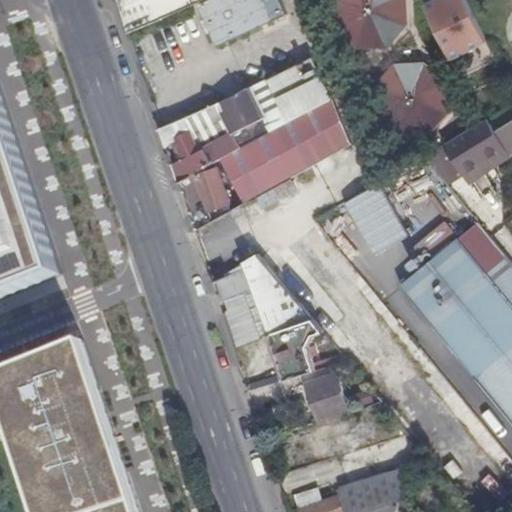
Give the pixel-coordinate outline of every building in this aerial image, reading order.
[(129,35),(205,0),(116,0),(121,11),(129,35)] [(217,47),(271,21),(284,14),(277,0),(211,0),(198,6),(217,47)] [(332,0),(332,6),(333,28),(349,41),(355,47),(372,45),(384,43),(404,22),(404,10),(403,0),(332,0)] [(466,0),(430,0),(423,3),(430,19),(449,57),(486,39),(478,24),(466,0)] [(291,65),(301,84),(320,74),(311,56),(291,65)] [(273,98),(301,84),(291,65),(183,121),(188,132),(179,137),(188,157),(173,165),(178,182),(195,172),(250,142),(258,138),(294,118),(290,108),(280,113),(273,98)] [(446,99),(445,83),(435,75),(426,68),(396,71),(388,79),(376,91),(376,102),(377,116),(387,125),(398,135),(413,134),(428,133),(447,112),(446,99)] [(290,108),(294,118),(330,98),(320,74),(301,84),(273,98),(280,113),(290,108)] [(0,302),(64,276),(0,80),(0,302)] [(441,145),(423,156),(437,173),(447,185),(464,174),(465,176),(489,161),(494,168),(511,158),(511,157),(511,123),(510,121),(493,132),(484,120),(480,122),(463,133),(445,143),(441,145)] [(165,144),(179,137),(188,132),(183,121),(161,132),(165,144)] [(250,142),(195,172),(208,211),(229,203),(223,186),(260,172),(253,154),(263,148),(258,138),(250,142)] [(324,156),(288,177),(295,190),(331,169),(324,156)] [(465,176),(470,184),(494,168),(489,161),(465,176)] [(288,177),(253,197),(260,210),(295,190),(288,177)] [(438,247),(447,228),(419,214),(410,234),(438,247)] [(511,263),(505,256),(491,238),(478,223),(460,238),(454,243),(511,312),(511,263)] [(511,418),(511,312),(454,243),(402,285),(511,418)] [(323,331),(257,253),(246,260),(243,262),(216,278),(224,300),(243,293),(259,337),(239,344),(251,378),(281,368),(285,379),(316,369),(307,343),(313,340),(312,338),(311,335),(323,331)] [(143,511),(88,348),(2,382),(0,383),(0,511),(143,511)] [(305,383),(309,395),(314,409),(318,421),(349,412),(341,389),(336,373),(354,367),(347,359),(316,369),(285,379),(249,391),(254,405),(298,391),(297,386),(305,383)] [(347,387),(341,389),(349,412),(371,405),(369,400),(368,398),(353,403),(347,387)] [(314,409),(309,395),(299,398),(304,412),(314,409)] [(379,396),(369,400),(371,405),(383,401),(379,396)] [(365,511),(401,501),(416,465),(343,487),(351,511),(365,511)] [(298,509),(298,511),(342,511),(336,496),(330,499),(325,483),(292,494),(298,509)] [(365,511),(395,511),(401,501),(365,511)]
